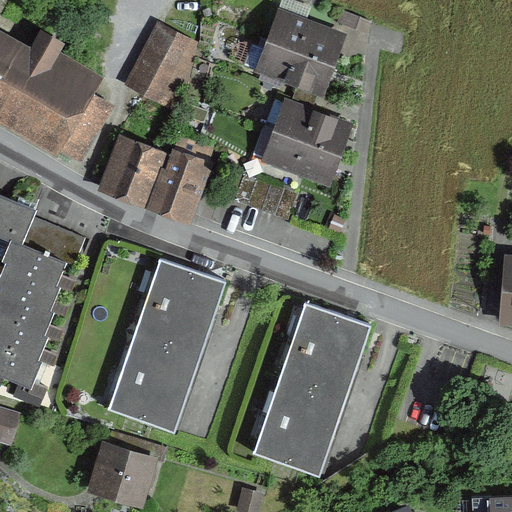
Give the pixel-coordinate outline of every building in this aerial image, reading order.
[(285,10),(273,40),(339,67),(351,37),(285,10)] [(158,24),(127,84),(171,106),(202,47),(158,24)] [(0,29),(0,116),(77,162),(111,104),(97,96),(103,86),(62,62),(71,46),(42,28),(30,47),(0,29)] [(339,67),(273,40),(259,73),(325,100),(339,67)] [(358,128),(290,102),(280,130),(347,157),(358,128)] [(280,130),(266,166),(333,191),(347,157),(280,130)] [(172,157),(124,138),(104,188),(153,207),(172,157)] [(177,145),(172,157),(153,207),(199,224),(223,162),(177,145)] [(243,205),(252,181),(241,177),(233,201),(243,205)] [(253,209),(262,184),(252,181),(243,205),(253,209)] [(266,213),(275,189),(262,184),(253,209),(266,213)] [(278,217),(287,193),(275,189),(266,213),(278,217)] [(0,193),(0,234),(18,241),(28,245),(38,220),(42,210),(0,193)] [(278,217),(289,221),(298,197),(287,193),(278,217)] [(89,240),(38,220),(28,245),(71,262),(78,265),(89,240)] [(28,245),(18,241),(10,261),(14,262),(63,282),(71,262),(28,245)] [(165,261),(140,335),(204,358),(229,285),(165,261)] [(63,282),(14,262),(5,284),(9,286),(56,305),(62,291),(59,290),(63,282)] [(56,305),(9,286),(0,308),(0,310),(2,312),(51,331),(57,316),(53,314),(56,305)] [(310,306),(284,381),(348,402),(373,328),(310,306)] [(51,331),(2,312),(0,316),(0,338),(45,357),(52,341),(48,339),(51,331)] [(204,358),(140,335),(114,410),(177,433),(204,358)] [(45,357),(0,338),(0,369),(39,385),(45,369),(41,367),(45,357)] [(348,402),(284,381),(258,457),(321,479),(348,402)] [(0,406),(0,447),(12,452),(24,414),(0,406)] [(162,460),(109,444),(95,491),(148,507),(162,460)] [(258,511),(262,492),(242,488),(237,511),(258,511)] [(511,511),(511,500),(484,502),(484,511),(511,511)]
